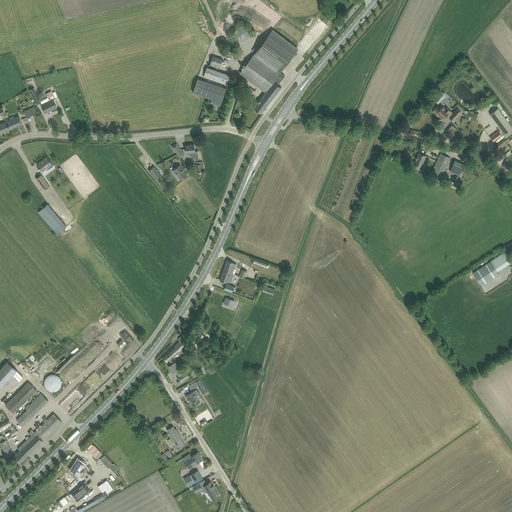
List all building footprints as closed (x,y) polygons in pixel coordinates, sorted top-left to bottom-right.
[(234,31),(234,34),(235,37),(240,41),(242,40),(246,40),(248,38),(250,35),(250,32),(249,29),(247,27),(244,25),(241,25),(238,26),(236,28),(234,31)] [(280,72),(298,49),(272,30),(255,53),(280,72)] [(278,84),(285,76),(280,72),(255,53),(240,72),(266,92),(253,107),(261,113),(281,87),(278,84)] [(209,65),(219,68),(222,58),(213,55),(209,65)] [(215,81),(218,70),(206,66),(203,77),(215,81)] [(209,103),(219,106),(225,88),(197,78),(192,92),(211,99),(209,103)] [(29,90),(36,104),(41,102),(34,87),(29,90)] [(250,91),(247,94),(251,97),(254,94),(256,91),(250,87),(248,89),(250,91)] [(48,94),(46,95),(49,101),(41,104),(43,108),(45,112),(57,107),(54,100),(55,99),(51,91),(48,93),(48,94)] [(442,117),(444,118),(447,114),(450,116),(453,113),(450,110),(446,106),(445,108),(442,105),(441,106),(440,107),(437,105),(432,110),(438,116),(438,117),(440,119),(442,117)] [(24,111),(27,117),(36,113),(33,106),(24,111)] [(449,117),(453,121),(461,112),(457,108),(453,113),(450,116),(449,117)] [(511,126),(498,108),(490,114),(504,133),(503,134),(506,137),(511,132),(511,126)] [(19,116),(15,118),(14,116),(9,118),(10,120),(0,124),(0,133),(22,123),(19,116)] [(484,116),(479,119),(484,128),(490,124),(484,116)] [(490,137),(493,141),(501,135),(498,131),(490,137)] [(172,146),(175,150),(178,155),(183,152),(176,143),(172,146)] [(189,152),(189,156),(193,156),(194,160),(199,160),(198,151),(195,151),(194,144),(185,145),(186,152),(189,152)] [(414,163),(418,165),(418,167),(417,168),(422,170),(424,167),(423,167),(421,166),(426,155),(419,152),(414,163)] [(432,171),(442,176),(450,158),(440,153),(432,171)] [(36,164),(42,171),(49,166),(50,168),(54,165),(47,156),(36,164)] [(467,162),(455,158),(450,170),(461,175),(467,162)] [(176,173),(180,179),(187,175),(180,165),(172,170),(175,174),(176,173)] [(149,171),(156,179),(161,175),(154,166),(149,171)] [(36,178),(44,189),(50,186),(41,174),(36,178)] [(57,234),(66,226),(47,204),(38,211),(57,234)] [(491,261),(473,272),(481,285),(499,274),(497,271),(507,264),(505,261),(509,259),(504,252),(491,261)] [(227,260),(223,270),(230,272),(233,273),(236,264),(234,263),(234,262),(227,260)] [(230,272),(223,270),(220,280),(227,282),(227,281),(230,282),(231,282),(234,274),(230,272)] [(224,289),(232,292),(233,289),(235,290),(236,287),(226,283),(224,289)] [(171,358),(185,345),(180,340),(162,357),(167,362),(169,360),(172,364),(168,366),(172,373),(178,369),(174,363),(173,363),(171,358)] [(7,360),(0,368),(0,389),(17,369),(7,360)] [(181,381),(191,375),(188,371),(178,377),(179,379),(181,381)] [(45,389),(60,390),(61,375),(46,374),(45,389)] [(189,385),(191,389),(202,382),(200,379),(189,385)] [(5,404),(14,413),(37,390),(28,381),(5,404)] [(200,401),(196,395),(199,393),(197,389),(194,391),(186,395),(190,402),(190,403),(191,406),(192,405),(192,406),(200,401)] [(36,412),(31,406),(17,420),(22,426),(36,412)] [(14,456),(20,463),(62,421),(54,413),(35,432),(32,429),(28,433),(31,435),(18,448),(20,450),(14,456)] [(0,424),(0,431),(2,431),(1,428),(2,428),(3,430),(11,425),(8,420),(0,424)] [(7,437),(9,439),(12,437),(11,435),(13,437),(19,433),(17,431),(15,428),(13,425),(8,428),(11,431),(9,432),(11,435),(7,437)] [(181,437),(177,430),(176,431),(173,426),(167,429),(170,433),(169,433),(171,437),(168,440),(172,447),(174,446),(176,450),(185,445),(180,437),(181,437)] [(0,442),(6,456),(13,453),(5,437),(4,438),(2,435),(0,435),(0,442)] [(183,458),(184,461),(188,467),(197,461),(198,463),(203,460),(198,452),(191,456),(190,454),(183,458)] [(168,460),(164,453),(161,454),(160,455),(165,462),(168,460)] [(78,459),(71,469),(74,471),(73,472),(77,475),(77,474),(82,477),(85,474),(84,473),(86,470),(86,471),(89,467),(84,463),(78,459)] [(190,474),(184,478),(188,486),(195,482),(202,478),(198,470),(190,474)] [(98,486),(102,492),(105,490),(107,492),(113,488),(107,480),(98,486)] [(210,481),(204,486),(212,500),(215,498),(216,497),(219,495),(213,486),(214,486),(213,486),(213,485),(213,484),(213,485),(210,481)] [(73,491),(71,493),(73,496),(77,501),(90,490),(86,486),(87,485),(84,482),(73,491)] [(199,482),(192,486),(196,492),(203,488),(199,482)] [(66,495),(60,500),(64,505),(70,500),(66,495)]
